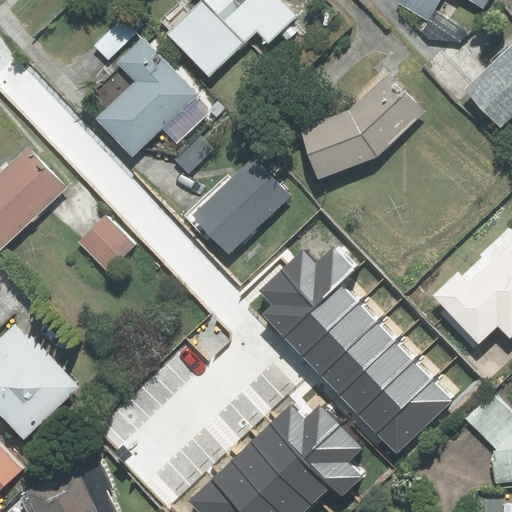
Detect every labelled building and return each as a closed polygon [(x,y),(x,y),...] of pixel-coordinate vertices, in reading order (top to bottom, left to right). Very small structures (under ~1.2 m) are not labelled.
[(202,0),(168,33),(209,76),(257,31),(268,43),(296,17),(279,0),(202,0)] [(401,0),(400,2),(428,19),(439,0),(470,0),(483,8),(487,0),(401,0)] [(108,59),(143,25),(130,11),(94,46),(108,59)] [(135,81),(96,119),(132,157),(197,95),(143,38),(117,63),(135,81)] [(511,43),(465,88),(502,126),(511,115),(511,43)] [(425,111),(389,73),(349,110),(302,127),(320,177),(377,156),(425,111)] [(201,135),(175,159),(189,174),(214,149),(201,135)] [(0,248),(66,187),(28,147),(0,172),(0,248)] [(229,253),(290,195),(254,157),(231,179),(228,175),(185,215),(206,238),(211,233),(229,253)] [(134,243),(107,216),(80,243),(107,270),(134,243)] [(458,272),(434,295),(479,342),(498,324),(510,337),(511,335),(511,230),(509,227),(480,255),(482,257),(462,276),(458,272)] [(281,270),(316,306),(341,283),(354,270),(333,247),(316,263),(303,250),(281,270)] [(316,306),(281,270),(258,291),(272,306),(263,314),(284,336),(316,306)] [(359,302),(341,283),(316,306),(284,336),(302,355),(359,302)] [(359,302),(302,355),(321,374),(377,321),(359,302)] [(395,340),(377,321),(321,374),(339,394),(395,340)] [(25,335),(14,325),(0,338),(0,358),(1,360),(0,361),(0,410),(26,438),(80,387),(28,332),(25,335)] [(395,340),(339,394),(358,414),(415,360),(395,340)] [(415,360),(358,414),(377,433),(433,379),(415,360)] [(433,379),(377,433),(397,454),(453,400),(433,379)] [(511,410),(491,390),(464,417),(496,450),(493,450),(496,482),(511,480),(511,410)] [(270,423),(304,457),(338,424),(319,405),(304,419),(290,404),(270,423)] [(251,441),(312,504),(331,486),(304,457),(270,423),(251,441)] [(338,424),(304,457),(331,486),(342,496),(362,477),(347,463),(362,448),(338,424)] [(232,459),(283,511),(303,511),(312,504),(251,441),(232,459)] [(0,488),(21,469),(0,445),(0,488)] [(283,511),(232,459),(214,477),(247,511),(283,511)] [(100,460),(28,493),(36,511),(116,511),(106,490),(112,488),(100,460)] [(245,511),(247,511),(214,477),(188,500),(199,511),(245,511)] [(484,511),(502,511),(502,500),(485,500),(484,511)]
